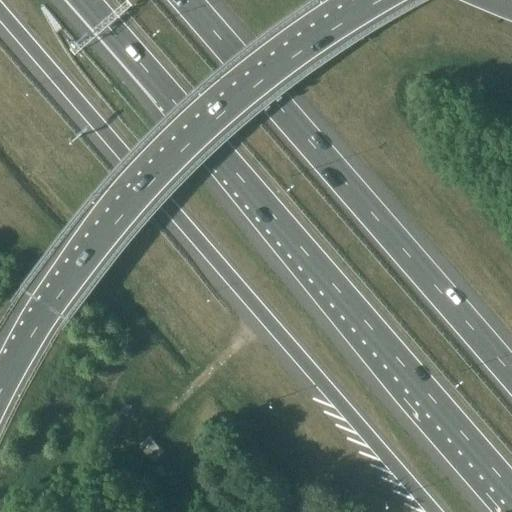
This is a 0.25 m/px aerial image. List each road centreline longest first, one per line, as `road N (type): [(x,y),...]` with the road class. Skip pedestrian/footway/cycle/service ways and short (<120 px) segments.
road 1 (motorway): [(73,0),(511,504)]
road 2 (motorway): [(0,9),(429,511)]
road 3 (motorway): [(372,0),(293,51),(178,148),(85,257),(0,391)]
road 4 (motorway): [(511,375),(184,0)]
